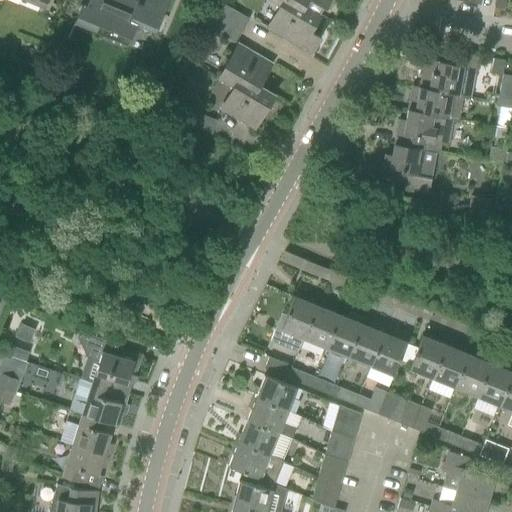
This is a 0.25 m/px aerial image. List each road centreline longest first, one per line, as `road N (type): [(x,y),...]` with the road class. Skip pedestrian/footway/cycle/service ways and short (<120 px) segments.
road 1 (tertiary): [(145,511),(169,414),(204,325),(389,3)]
road 2 (residential): [(389,3),(511,30)]
